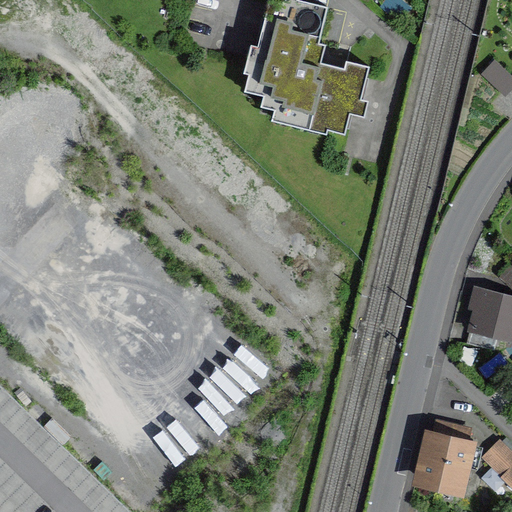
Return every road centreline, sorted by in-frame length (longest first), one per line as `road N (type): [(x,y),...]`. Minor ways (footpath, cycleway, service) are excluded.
road 1 (residential): [(383,511),(452,238),(511,141)]
road 2 (residential): [(369,153),(403,51),(342,0)]
